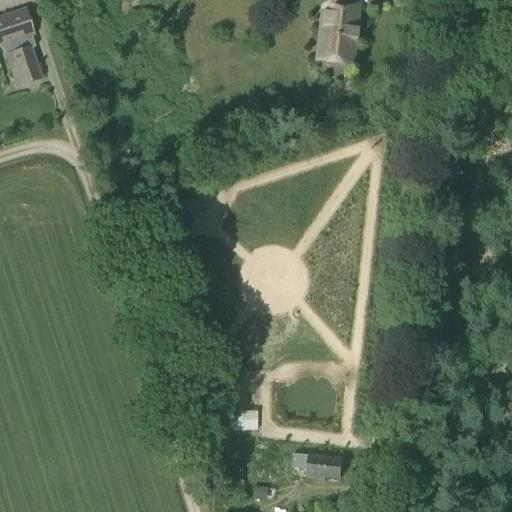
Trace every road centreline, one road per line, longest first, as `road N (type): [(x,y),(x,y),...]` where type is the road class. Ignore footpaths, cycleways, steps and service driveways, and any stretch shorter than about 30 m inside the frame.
road 1 (unclassified): [(382,511),(433,0)]
road 2 (track): [(196,511),(88,172),(52,145),(0,155)]
